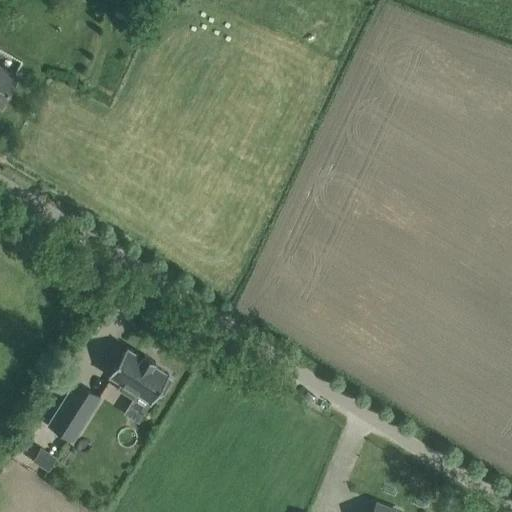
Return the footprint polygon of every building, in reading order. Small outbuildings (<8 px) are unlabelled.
[(0,104),(15,76),(0,67),(0,104)] [(137,392),(151,401),(158,389),(162,392),(170,380),(166,377),(168,373),(153,363),(155,360),(143,353),(141,356),(126,346),(108,374),(122,383),(119,388),(133,397),(137,392)] [(47,424),(72,440),(101,396),(75,380),(47,424)] [(40,447),(32,459),(47,469),(55,456),(40,447)] [(390,511),(392,508),(376,502),(372,511),(390,511)]
